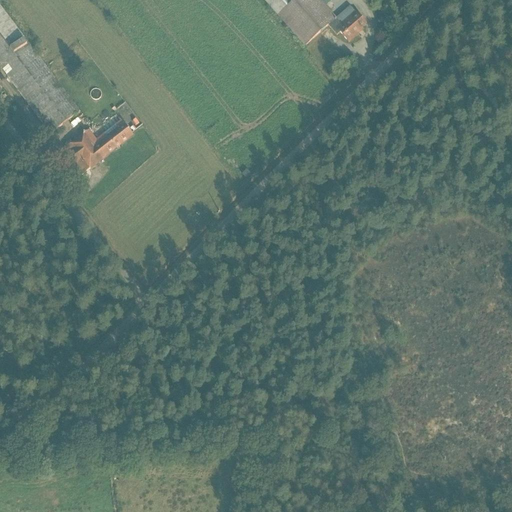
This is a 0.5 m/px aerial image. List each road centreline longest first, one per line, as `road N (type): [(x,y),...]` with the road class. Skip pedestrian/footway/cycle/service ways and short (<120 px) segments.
road 1 (unclassified): [(0,455),(447,0)]
road 2 (track): [(148,305),(0,117)]
